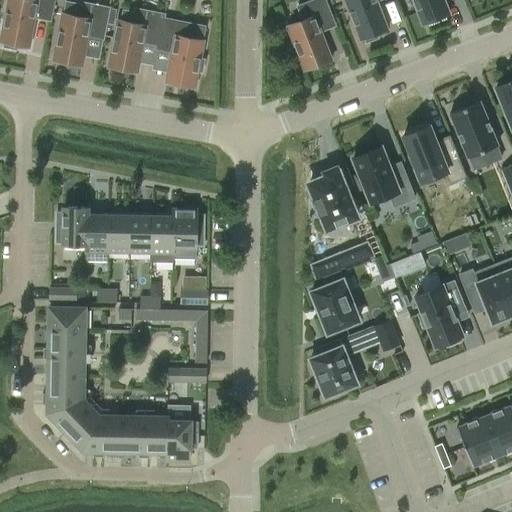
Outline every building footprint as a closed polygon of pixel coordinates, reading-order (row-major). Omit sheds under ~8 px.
[(8,0),(0,42),(4,43),(4,47),(16,49),(17,45),(28,47),(34,17),(50,20),(53,0),(8,0)] [(313,0),(298,6),(303,20),(287,26),(294,43),(290,45),(294,57),(299,55),(305,70),(331,60),(320,31),(335,25),(325,0),(313,0)] [(376,34),(387,29),(376,1),(377,0),(344,0),(361,40),(364,38),(366,42),(378,38),(376,34)] [(449,14),(443,0),(413,0),(423,24),(449,14)] [(82,3),(80,17),(62,13),(53,60),(81,66),(87,35),(103,38),(106,25),(109,9),(109,8),(82,3)] [(109,9),(106,25),(113,26),(116,11),(109,9)] [(157,45),(163,18),(164,14),(148,11),(145,25),(118,20),(109,67),(137,72),(142,42),(157,45)] [(163,18),(157,45),(156,49),(172,52),(166,82),(194,87),(197,71),(202,72),(204,59),(200,58),(203,41),(187,37),(190,23),(163,18)] [(511,81),(496,88),(511,127),(511,81)] [(463,108),(450,113),(466,153),(467,155),(481,150),(485,159),(487,165),(501,159),(499,153),(495,144),(496,143),(495,141),(479,101),(475,103),(473,100),(462,105),(463,108)] [(423,128),(403,136),(421,182),(446,172),(449,181),(465,174),(451,138),(436,144),(431,132),(429,126),(423,128)] [(394,207),(415,198),(404,171),(392,175),(381,147),(353,159),(371,203),(390,196),(394,207)] [(511,164),(502,169),(511,193),(511,164)] [(315,199),(311,201),(317,215),(321,213),(327,229),(356,217),(336,167),(324,172),(326,177),(309,184),(315,199)] [(87,215),(87,207),(63,207),(63,214),(56,214),(56,217),(56,234),(56,243),(63,243),(63,244),(86,245),(87,215)] [(173,209),(172,216),(173,216),(173,247),(173,258),(196,259),(196,245),(203,245),(204,237),(204,220),(204,217),(197,217),(197,209),(173,209)] [(87,215),(86,245),(86,262),(107,262),(107,251),(108,251),(108,215),(88,215),(87,215)] [(108,215),(108,251),(129,252),(130,216),(108,215)] [(129,252),(151,252),(152,216),(130,216),(129,252)] [(173,258),(173,247),(173,216),(172,216),(152,216),(151,252),(151,262),(172,263),(173,258)] [(456,251),(452,239),(442,243),(447,255),(456,251)] [(412,253),(421,250),(418,241),(409,245),(412,253)] [(324,277),(339,271),(373,257),(369,246),(312,269),(316,280),(324,277)] [(383,281),(394,276),(390,265),(386,267),(382,255),(374,259),(383,281)] [(511,257),(494,265),(511,309),(511,257)] [(394,276),(401,273),(397,262),(390,265),(394,276)] [(472,270),(459,275),(472,306),(483,301),(491,323),(495,322),(496,326),(507,322),(505,318),(511,315),(511,309),(494,265),(473,273),(472,270)] [(328,285),(311,292),(327,332),(358,319),(339,271),(324,277),(328,285)] [(454,281),(416,297),(422,312),(418,314),(424,328),(428,327),(436,346),(447,343),(448,346),(461,341),(460,337),(463,336),(453,312),(464,307),(454,281)] [(77,288),(49,288),(49,300),(76,301),(77,288)] [(107,302),(107,289),(97,289),(97,302),(107,302)] [(117,289),(107,289),(107,302),(117,302),(117,289)] [(180,303),(207,303),(208,291),(180,290),(180,303)] [(140,296),(140,309),(150,309),(150,296),(140,296)] [(150,296),(150,309),(160,309),(160,297),(150,296)] [(83,399),(85,330),(85,308),(49,307),(48,347),(43,347),(43,358),(48,358),(47,393),(42,393),(42,403),(47,403),(47,413),(54,421),(53,422),(74,445),(76,443),(84,451),(93,451),(93,456),(104,456),(104,451),(138,452),(138,457),(149,457),(149,452),(166,452),(166,460),(189,460),(190,448),(197,448),(197,432),(190,432),(190,421),(169,421),(169,417),(99,415),(83,399)] [(131,308),(119,308),(119,319),(131,319),(131,308)] [(207,310),(160,309),(150,309),(140,309),(136,309),(136,320),(196,321),(195,363),(206,363),(207,310)] [(390,318),(372,326),(378,343),(382,351),(400,344),(390,318)] [(378,343),(372,326),(360,330),(367,347),(378,343)] [(338,339),(314,349),(316,356),(310,358),(325,396),(328,394),(330,397),(339,393),(337,390),(356,383),(338,339)] [(206,369),(168,368),(168,381),(206,382),(206,369)] [(511,406),(511,405),(485,416),(493,434),(511,426),(511,406)] [(484,416),(457,427),(465,446),(492,435),(484,416)] [(511,427),(493,435),(501,455),(511,450),(511,427)] [(492,436),(465,447),(473,466),(501,455),(492,436)] [(442,443),(435,446),(439,457),(446,454),(442,443)] [(447,454),(439,457),(444,468),(451,465),(447,454)]
